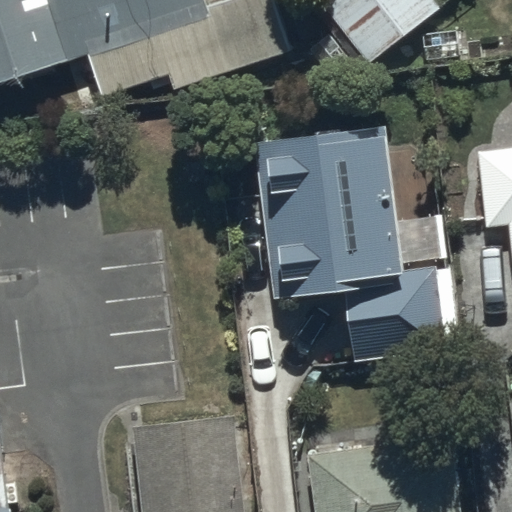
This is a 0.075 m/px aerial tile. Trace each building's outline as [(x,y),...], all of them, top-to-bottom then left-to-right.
[(195,0),(0,0),(0,109),(69,88),(66,78),(89,71),(100,108),(168,86),(174,105),(292,67),(269,0),(262,0),(202,20),(195,0)] [(312,0),(371,74),(439,19),(423,0),(312,0)] [(405,284),(389,144),(259,159),(276,313),(347,305),(355,375),(463,362),(453,279),(405,284)] [(511,159),(480,162),(487,241),(510,239),(511,261),(511,159)] [(237,511),(226,417),(137,427),(146,511),(237,511)] [(462,511),(457,453),(310,468),(314,511),(462,511)] [(0,511),(16,511),(14,492),(1,493),(0,487),(0,511)]
